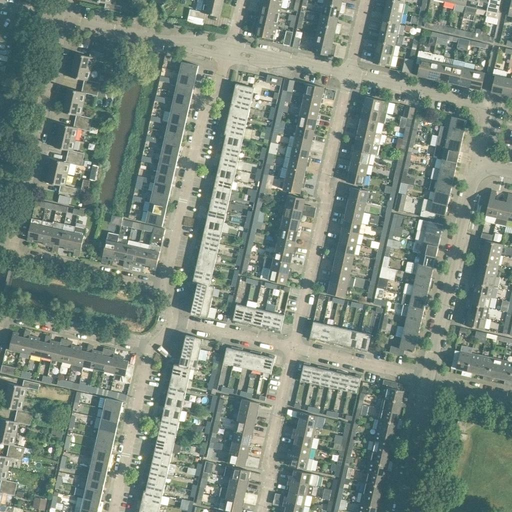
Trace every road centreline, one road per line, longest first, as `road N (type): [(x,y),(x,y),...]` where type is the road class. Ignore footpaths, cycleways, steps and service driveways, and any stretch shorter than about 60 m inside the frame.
road 1 (residential): [(293,348),(349,73)]
road 2 (residential): [(162,290),(227,50)]
road 3 (residential): [(16,252),(64,19)]
road 4 (residential): [(428,378),(475,164)]
road 5 (residential): [(475,164),(486,115),(478,102),(349,73)]
road 6 (residential): [(114,511),(151,345)]
road 7 (residential): [(227,50),(64,19)]
road 8 (residential): [(263,511),(293,348)]
road 9 (residential): [(151,345),(3,313)]
road 10 (residential): [(162,290),(16,252)]
road 11 (residential): [(428,378),(293,348)]
road 12 (residential): [(399,511),(428,378)]
road 13 (residential): [(293,348),(169,321)]
road 14 (residential): [(349,73),(227,50)]
